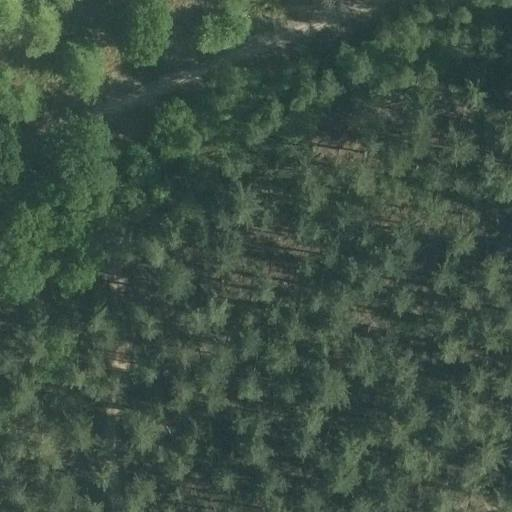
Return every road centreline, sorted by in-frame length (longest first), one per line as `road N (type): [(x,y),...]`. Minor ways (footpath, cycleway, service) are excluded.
road 1 (track): [(0,157),(390,0)]
road 2 (track): [(10,152),(96,263),(113,511)]
